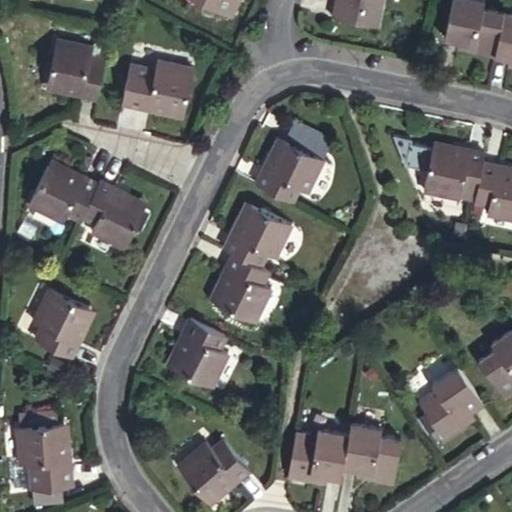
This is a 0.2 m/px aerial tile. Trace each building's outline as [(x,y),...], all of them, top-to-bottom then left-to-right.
[(211,0),(231,11),(237,0),(211,0)] [(381,0),(335,0),(333,9),(367,17),(371,0),(381,3),(381,0)] [(378,19),(381,3),(371,0),(367,17),(378,19)] [(494,49),(506,1),(503,0),(453,0),(446,29),(459,33),(474,36),(473,44),(494,49)] [(511,2),(506,1),(494,49),(511,53),(511,52),(511,2)] [(80,86),(95,90),(107,48),(85,43),(87,34),(55,26),(42,69),(82,80),(80,86)] [(474,36),(459,33),(458,41),(473,44),(474,36)] [(118,94),(143,101),(145,95),(180,104),(193,62),(154,51),(151,60),(129,54),(118,94)] [(82,80),(42,69),(41,75),(80,86),(82,80)] [(178,110),(180,104),(145,95),(143,101),(178,110)] [(330,136),(295,116),(285,133),(320,153),(330,136)] [(268,164),(284,133),(279,130),(263,161),(268,164)] [(304,184),(321,153),(320,153),(285,133),(284,133),(268,164),(263,161),(256,174),(290,192),(295,181),(304,184)] [(473,141),(435,133),(433,139),(471,147),(473,141)] [(486,156),(488,144),(473,141),(471,147),(433,139),(423,183),(457,191),(460,181),(480,184),(486,156)] [(89,172),(50,150),(48,156),(86,178),(89,172)] [(86,178),(48,156),(27,194),(60,213),(66,203),(83,212),(85,210),(102,180),(89,172),(86,178)] [(480,184),(477,195),(494,200),(493,207),(511,211),(511,167),(500,165),(500,159),(486,156),(480,184)] [(511,161),(500,159),(500,165),(511,167),(511,161)] [(120,182),(106,175),(102,180),(85,210),(98,218),(95,227),(125,245),(147,205),(117,188),(120,182)] [(150,200),(120,182),(117,188),(147,205),(150,200)] [(230,223),(235,226),(251,195),(246,192),(230,223)] [(289,215),(251,195),(235,226),(230,223),(223,237),(230,240),(257,255),(263,242),(272,247),(289,215)] [(264,259),(257,255),(230,240),(223,253),(228,256),(212,287),(249,307),(265,278),(256,273),(264,259)] [(228,256),(223,253),(207,284),(212,287),(228,256)] [(69,347),(77,334),(71,331),(90,298),(51,277),(33,311),(43,318),(37,328),(69,347)] [(95,301),(90,298),(71,331),(77,334),(95,301)] [(225,324),(190,305),(182,319),(187,322),(170,354),(208,374),(224,343),(217,339),(225,324)] [(187,322),(182,319),(165,351),(170,354),(187,322)] [(511,325),(511,324),(487,340),(492,347),(471,362),(498,400),(511,391),(511,384),(511,383),(511,382),(511,325)] [(482,401),(455,360),(427,377),(431,384),(413,398),(440,438),(458,426),(452,419),(465,411),(482,401)] [(55,404),(42,406),(44,419),(56,418),(55,404)] [(44,419),(42,406),(15,408),(16,422),(12,422),(15,459),(9,460),(11,482),(25,480),(25,485),(70,481),(68,453),(62,454),(58,418),(56,418),(44,419)] [(470,418),(465,411),(452,419),(458,426),(470,418)] [(379,416),(350,413),(349,430),(345,460),(360,461),(374,463),(374,472),(394,474),(400,428),(379,425),(379,416)] [(62,454),(68,453),(64,417),(58,418),(62,454)] [(345,460),(349,430),(312,426),(310,433),(295,431),(289,469),(306,471),(308,464),(323,466),(344,469),(345,460)] [(231,464),(235,468),(247,459),(220,429),(207,440),(202,435),(175,457),(202,488),(231,464)] [(374,472),(374,463),(360,461),(359,470),(374,472)] [(206,493),(235,468),(231,464),(202,488),(206,493)] [(321,473),(323,466),(308,464),(306,471),(321,473)]
